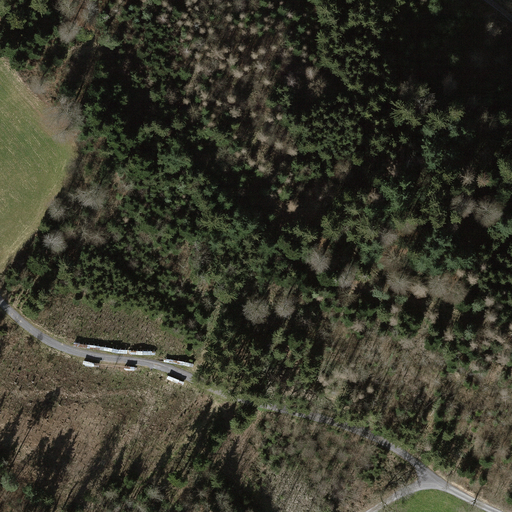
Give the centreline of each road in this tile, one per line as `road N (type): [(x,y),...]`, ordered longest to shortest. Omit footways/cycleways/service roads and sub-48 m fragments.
road 1 (track): [(66,0),(142,101),(294,256),(345,284),(511,334)]
road 2 (track): [(432,480),(355,429),(50,341),(0,306)]
